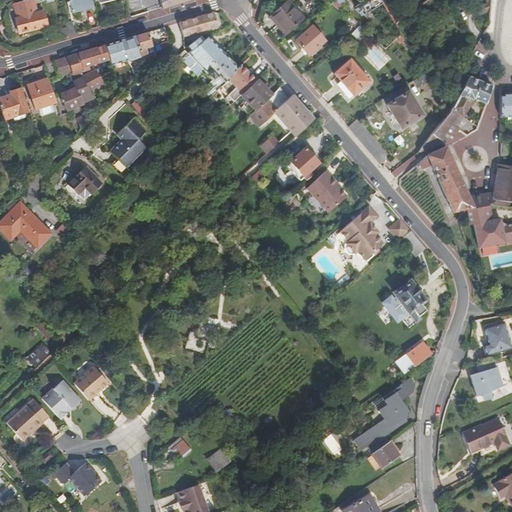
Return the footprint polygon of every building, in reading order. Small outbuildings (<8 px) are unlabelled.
[(15,18),(16,21),(4,24),(6,32),(17,30),(18,33),(47,26),(43,11),(37,13),(34,0),(25,0),(14,3),(15,9),(21,12),(22,17),(15,18)] [(68,0),(72,12),(94,7),(92,0),(68,0)] [(182,3),(184,2),(183,0),(160,0),(162,8),(163,9),(182,3)] [(368,0),(370,3),(369,3),(372,9),(384,4),(381,0),(368,0)] [(480,16),(490,12),(491,0),(487,0),(488,3),(477,7),(480,16)] [(270,17),(285,35),(304,19),(289,1),(270,17)] [(178,24),(182,39),(218,28),(213,14),(178,24)] [(72,22),(65,24),(67,37),(75,35),(72,22)] [(360,25),(356,28),(362,34),(366,31),(360,25)] [(297,41),(309,56),(326,42),(313,27),(297,41)] [(163,43),(167,42),(164,28),(159,30),(163,43)] [(356,28),(353,31),(359,37),(362,34),(356,28)] [(152,49),(148,33),(135,37),(140,51),(141,56),(152,52),(169,47),(167,42),(163,43),(160,44),(156,48),(152,49)] [(125,56),(126,60),(132,58),(131,54),(140,51),(135,37),(121,41),(125,56)] [(228,81),(238,71),(208,39),(204,43),(201,39),(189,48),(192,52),(187,55),(185,52),(179,58),(197,78),(204,72),(213,83),(219,78),(224,84),(228,81)] [(125,56),(121,41),(106,46),(110,60),(125,56)] [(73,75),(81,72),(89,70),(88,67),(110,60),(106,46),(89,50),(68,57),(73,75)] [(69,74),(64,59),(53,62),(58,78),(69,74)] [(370,82),(351,60),(335,74),(354,96),(370,82)] [(135,73),(138,77),(145,70),(142,66),(135,73)] [(238,71),(228,81),(235,89),(224,100),(229,107),(241,96),(256,81),(242,67),(238,71)] [(132,75),(130,69),(120,78),(122,84),(132,75)] [(96,71),(83,77),(88,90),(102,84),(96,71)] [(426,75),(414,82),(418,90),(431,82),(426,75)] [(74,80),(77,90),(81,102),(91,97),(88,90),(83,77),(74,80)] [(219,78),(213,83),(219,89),(224,84),(219,78)] [(469,78),(458,96),(472,101),(473,100),(486,105),(493,87),(469,78)] [(34,111),(55,104),(48,81),(27,86),(34,111)] [(272,97),(256,81),(241,96),(247,103),(243,107),(250,116),(272,97)] [(275,113),(292,132),(294,134),(296,136),(296,137),(314,120),(312,118),(310,116),(293,96),(289,100),(279,89),(272,97),(250,116),(260,127),(251,135),(256,141),(268,130),(263,124),(275,113)] [(81,102),(77,90),(60,96),(65,111),(74,108),(82,106),(81,102)] [(0,104),(5,122),(28,115),(21,91),(11,94),(12,98),(0,101),(0,104)] [(388,105),(401,129),(423,116),(410,92),(388,105)] [(472,101),(458,96),(449,113),(419,152),(420,153),(443,142),(448,136),(452,138),(457,130),(463,122),(472,101)] [(511,96),(501,97),(500,118),(511,117),(511,96)] [(137,101),(132,106),(148,124),(154,118),(137,101)] [(82,130),(89,123),(82,106),(74,108),(76,112),(82,130)] [(76,112),(66,115),(75,137),(82,130),(76,112)] [(392,156),(359,119),(349,128),(381,165),(392,156)] [(144,150),(137,142),(146,133),(133,120),(121,132),(126,137),(110,153),(126,168),(144,150)] [(261,146),(272,135),(268,130),(256,141),(261,146)] [(268,154),(280,144),(272,135),(261,146),(268,154)] [(511,143),(500,143),(499,157),(511,157),(511,143)] [(205,151),(207,154),(210,157),(216,152),(211,146),(205,151)] [(294,159),(290,163),(303,178),(305,176),(308,180),(313,175),(311,172),(320,164),(306,148),(302,152),(300,149),(292,156),(294,159)] [(425,158),(418,164),(422,172),(431,168),(451,214),(465,212),(470,211),(492,207),(494,207),(493,201),(492,195),(491,195),(468,198),(445,148),(425,158)] [(281,150),(270,160),(276,166),(286,157),(281,150)] [(216,152),(210,157),(211,158),(213,161),(219,155),(216,152)] [(201,167),(211,158),(210,157),(207,154),(197,163),(201,167)] [(211,158),(201,167),(206,172),(216,163),(213,161),(211,158)] [(300,181),(303,178),(290,163),(286,165),(300,181)] [(492,195),(493,201),(509,203),(511,203),(511,167),(496,166),(491,195),(492,195)] [(85,188),(91,194),(101,184),(84,168),(68,185),(78,195),(85,188)] [(307,189),(328,213),(347,197),(337,186),(338,185),(326,172),(307,189)] [(85,188),(78,195),(84,201),(91,194),(85,188)] [(36,249),(50,236),(19,206),(0,224),(0,231),(9,242),(19,232),(36,249)] [(494,221),(492,207),(470,211),(473,226),(476,225),(479,249),(500,247),(500,245),(505,244),(505,245),(511,244),(511,228),(508,229),(503,223),(503,220),(494,221)] [(383,244),(375,235),(367,226),(370,223),(377,218),(369,208),(340,232),(348,242),(345,244),(345,249),(349,254),(353,255),(357,252),(364,260),(383,244)] [(400,240),(411,231),(401,220),(389,230),(399,241),(400,240)] [(55,232),(64,242),(74,233),(65,223),(55,232)] [(367,226),(375,235),(378,233),(370,223),(367,226)] [(420,241),(411,231),(400,240),(409,250),(420,241)] [(391,297),(383,304),(397,323),(392,327),(400,337),(420,321),(418,318),(426,312),(421,305),(425,301),(410,282),(394,295),(396,297),(393,300),(391,297)] [(490,345),(488,345),(483,347),(487,357),(511,349),(511,345),(505,323),(483,329),(486,339),(488,339),(490,345)] [(401,366),(406,373),(432,355),(423,343),(407,355),(410,359),(401,366)] [(476,368),(478,376),(496,370),(494,363),(476,368)] [(93,367),(73,384),(88,401),(89,400),(97,393),(96,392),(99,389),(100,390),(108,384),(93,367)] [(502,389),(496,370),(478,376),(470,378),(476,399),(483,397),(485,403),(491,402),(489,395),(502,389)] [(382,419),(378,422),(385,431),(407,412),(401,403),(411,394),(414,385),(407,376),(397,384),(397,385),(380,398),(384,404),(376,410),(382,419)] [(64,412),(66,410),(68,409),(73,408),(80,403),(62,382),(41,399),(59,420),(66,415),(64,412)] [(372,405),(376,410),(384,404),(380,398),(372,405)] [(21,441),(34,430),(35,430),(42,424),(41,423),(48,417),(33,400),(5,423),(21,441)] [(373,456),(390,443),(386,439),(406,423),(402,417),(408,413),(407,412),(385,431),(378,422),(353,442),(361,452),(367,448),(373,456)] [(500,450),(511,445),(499,419),(465,435),(472,453),(497,442),(500,450)] [(51,432),(57,430),(54,422),(47,424),(51,432)] [(166,463),(175,456),(180,461),(191,451),(180,438),(160,456),(166,463)] [(400,458),(390,443),(373,456),(383,470),(400,458)] [(207,460),(216,473),(230,463),(221,450),(207,460)] [(44,464),(52,457),(49,452),(41,459),(44,464)] [(85,461),(73,469),(67,462),(51,473),(59,484),(68,478),(81,497),(101,483),(85,461)] [(501,498),(506,495),(511,504),(511,472),(498,482),(499,483),(494,487),(501,498)] [(184,511),(207,511),(198,486),(177,493),(180,503),(179,504),(182,511),(184,511)] [(342,511),(380,511),(370,495),(343,511),(342,511)]
